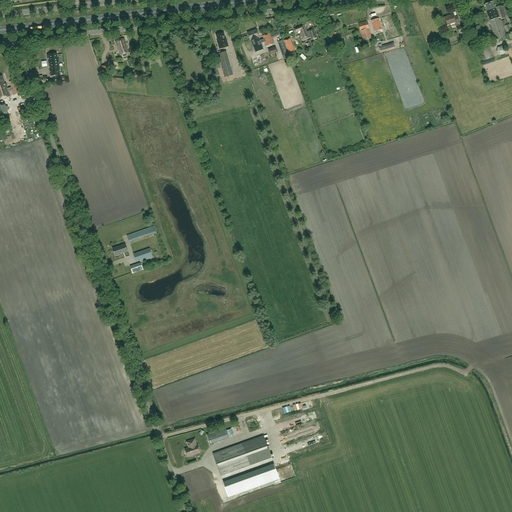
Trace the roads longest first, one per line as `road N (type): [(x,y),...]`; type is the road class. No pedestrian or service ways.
road 1 (unclassified): [(185,511),(17,41)]
road 2 (unclassified): [(17,41),(368,0)]
road 3 (primary): [(0,30),(258,0)]
road 4 (unclassified): [(0,14),(128,0)]
